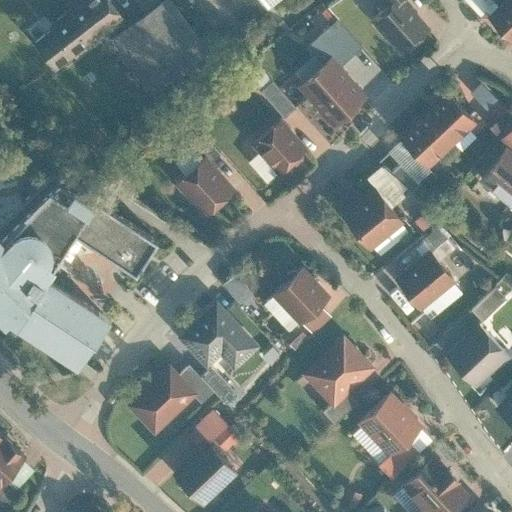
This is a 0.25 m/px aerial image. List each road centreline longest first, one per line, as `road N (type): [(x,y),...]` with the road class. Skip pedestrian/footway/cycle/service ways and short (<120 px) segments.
road 1 (residential): [(280,204),(388,311),(511,489)]
road 2 (residential): [(73,446),(146,327),(280,204)]
road 3 (residential): [(280,204),(465,40),(511,73)]
